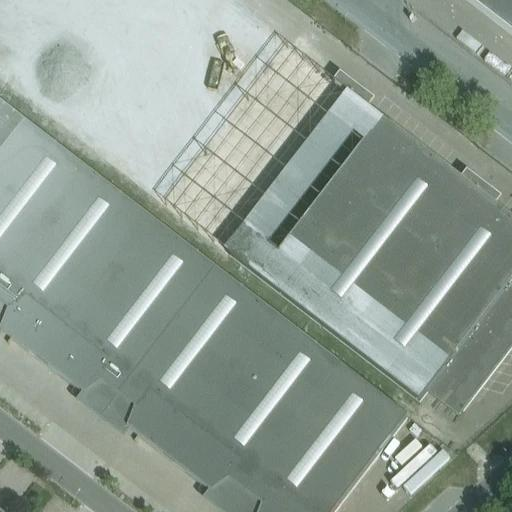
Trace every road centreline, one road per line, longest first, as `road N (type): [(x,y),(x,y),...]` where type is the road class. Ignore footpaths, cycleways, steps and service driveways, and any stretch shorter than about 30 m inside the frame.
road 1 (unclassified): [(511,129),(344,0)]
road 2 (unclassified): [(120,511),(0,416)]
